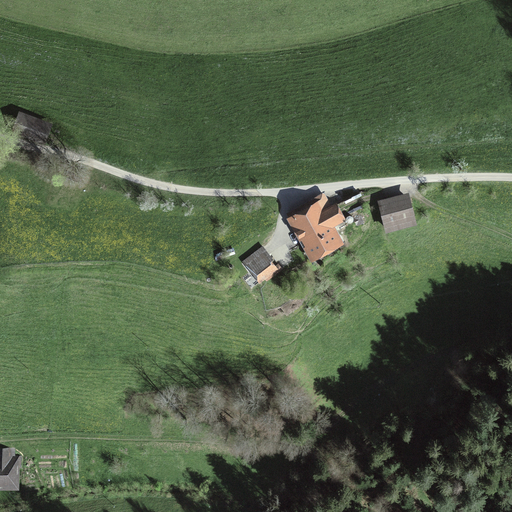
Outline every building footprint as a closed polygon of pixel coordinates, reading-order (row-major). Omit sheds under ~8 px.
[(20,116),(15,130),(43,141),(48,127),(20,116)] [(362,192),(331,207),(326,198),(315,205),(312,199),(290,212),(314,253),(336,241),(327,226),(357,209),(360,214),(370,209),(362,192)] [(408,198),(381,205),(387,229),(414,222),(408,198)] [(243,261),(259,282),(265,277),(267,280),(277,272),(274,268),(275,267),(270,260),(272,258),(269,255),(263,246),(243,261)] [(0,483),(14,484),(14,466),(21,466),(21,456),(15,456),(15,447),(2,447),(1,461),(0,460),(0,483)]
